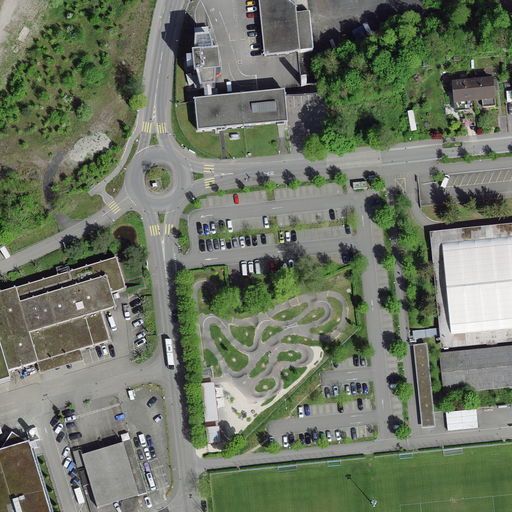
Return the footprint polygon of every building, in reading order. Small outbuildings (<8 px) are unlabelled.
[(257,0),(263,56),(267,94),(283,92),(284,98),(323,94),(322,84),(305,86),(305,83),(300,83),(297,53),(312,52),(308,13),(305,13),(295,14),(293,0),(257,0)] [(303,0),(293,0),(295,14),(305,13),(303,0)] [(495,88),(495,81),(471,83),(473,100),(481,100),(482,108),(494,107),(492,88),(495,88)] [(453,102),(473,100),(471,83),(451,85),(453,102)] [(283,92),(267,94),(238,96),(241,126),(286,122),(284,98),(283,92)] [(196,131),(241,126),(238,96),(210,99),(193,101),(194,103),(196,131)] [(382,122),(380,105),(343,109),(345,126),(382,122)] [(511,221),(430,229),(441,348),(511,340),(511,221)] [(0,383),(9,381),(7,372),(109,341),(100,313),(114,308),(110,294),(124,290),(115,259),(0,293),(0,511),(48,511),(28,442),(20,445),(19,442),(9,435),(0,449),(0,383)] [(427,343),(414,345),(422,427),(435,425),(427,343)] [(511,345),(441,353),(445,392),(511,385),(511,345)] [(210,385),(210,384),(200,385),(200,384),(199,384),(204,423),(215,422),(210,385)] [(475,410),(445,413),(447,431),(477,428),(475,410)] [(217,443),(215,428),(205,429),(205,428),(204,428),(206,446),(207,446),(207,444),(217,443)] [(146,493),(130,441),(80,456),(79,451),(73,453),(77,468),(83,466),(85,470),(79,472),(83,486),(89,485),(96,508),(146,493)]
